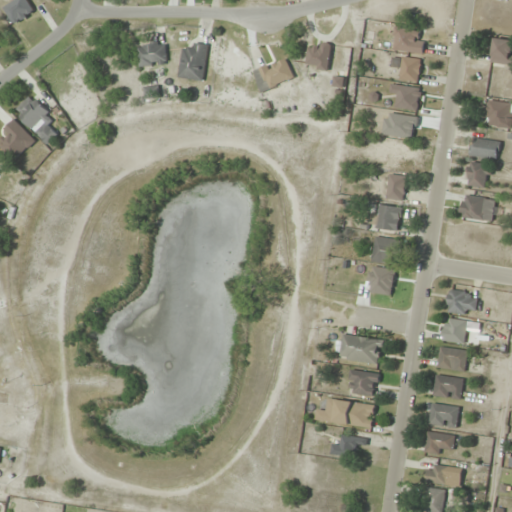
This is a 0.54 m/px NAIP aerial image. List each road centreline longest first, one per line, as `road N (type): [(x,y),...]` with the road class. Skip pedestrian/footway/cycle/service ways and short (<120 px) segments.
road 1 (residential): [(389,511),(467,0)]
road 2 (residential): [(348,0),(296,14),(84,9)]
